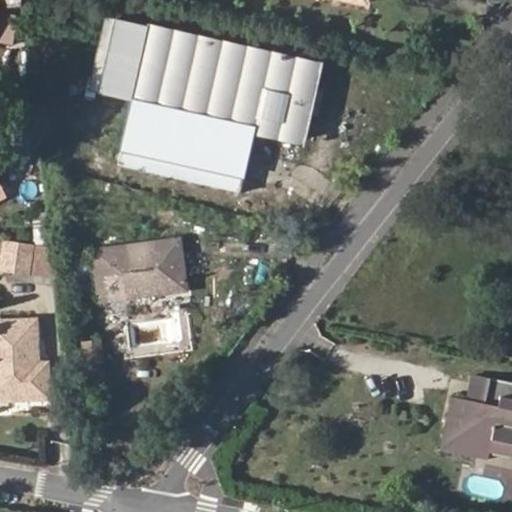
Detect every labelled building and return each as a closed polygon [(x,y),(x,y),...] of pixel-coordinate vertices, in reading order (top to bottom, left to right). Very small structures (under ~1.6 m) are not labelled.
[(99,100),(132,107),(150,27),(116,20),(99,100)] [(150,27),(132,107),(121,155),(241,181),(251,133),(304,144),(321,65),(150,27)] [(241,181),(121,155),(117,174),(236,200),(241,181)] [(92,253),(101,305),(189,290),(180,239),(92,253)] [(47,245),(0,241),(0,272),(44,276),(47,245)] [(34,320),(0,321),(0,397),(50,394),(49,374),(37,375),(36,360),(34,320)] [(48,359),(36,360),(37,375),(49,374),(48,359)] [(511,382),(480,377),(476,403),(454,399),(442,448),(488,459),(494,438),(511,441),(511,382)]
